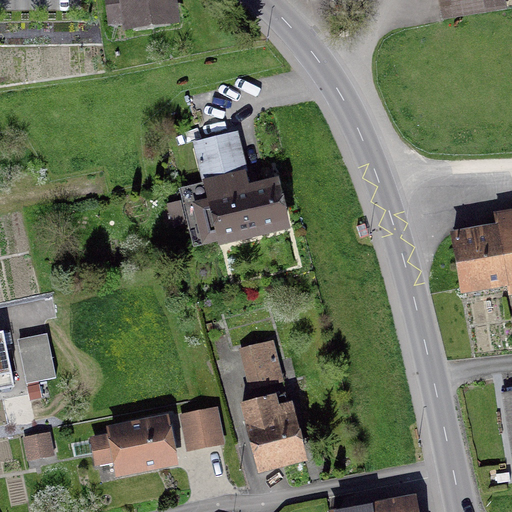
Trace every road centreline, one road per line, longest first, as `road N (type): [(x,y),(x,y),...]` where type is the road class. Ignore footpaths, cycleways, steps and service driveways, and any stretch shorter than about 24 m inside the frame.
road 1 (unclassified): [(462,511),(377,176),(333,80),(263,0)]
road 2 (track): [(377,176),(511,162)]
